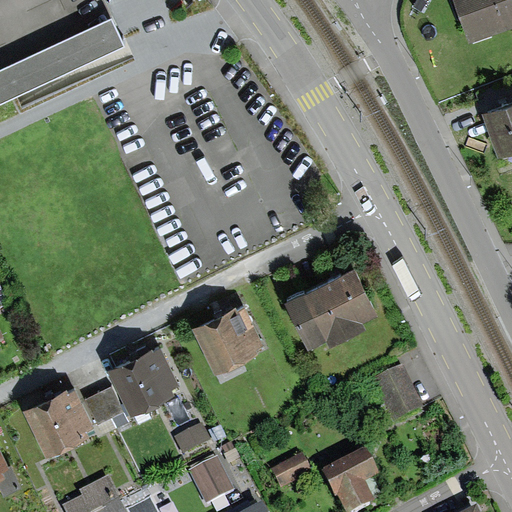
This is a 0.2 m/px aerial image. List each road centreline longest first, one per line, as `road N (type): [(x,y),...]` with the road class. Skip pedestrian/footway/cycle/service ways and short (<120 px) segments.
road 1 (residential): [(374,207),(0,395)]
road 2 (unknown): [(199,36),(263,136),(269,161),(262,180),(240,197),(215,201),(193,187),(130,67)]
road 3 (residential): [(488,262),(389,52),(352,0)]
road 4 (unclassified): [(374,207),(500,460)]
road 5 (unclassified): [(374,207),(243,0)]
